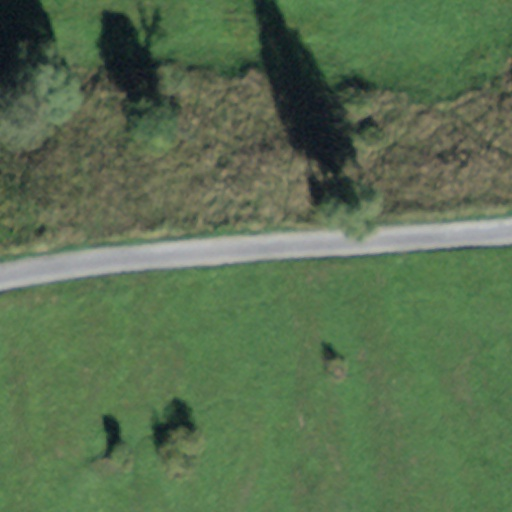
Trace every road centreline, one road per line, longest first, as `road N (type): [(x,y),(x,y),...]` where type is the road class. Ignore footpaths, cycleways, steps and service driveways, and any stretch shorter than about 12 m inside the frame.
road 1 (unclassified): [(122,259),(247,248)]
road 2 (unclassified): [(247,248),(122,259)]
